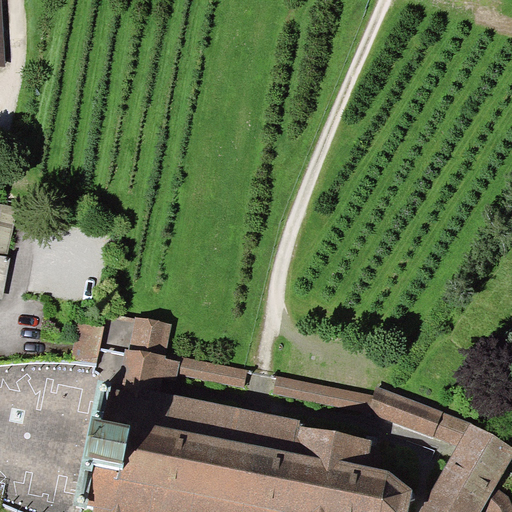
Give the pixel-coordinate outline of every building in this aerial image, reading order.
[(121,383),(119,397),(154,402),(158,381),(172,384),(177,360),(161,357),(167,329),(135,322),(128,355),(127,355),(121,383)] [(405,511),(407,505),(414,502),(411,493),(404,496),(390,484),(393,479),(385,475),(383,480),(369,477),(373,473),(376,466),(377,459),(373,451),(377,440),(364,437),(363,444),(337,438),(338,432),(331,431),(329,437),(303,432),(304,425),(297,424),(295,430),(269,425),(270,421),(265,420),(264,424),(237,418),(238,414),(232,413),(231,417),(205,412),(206,408),(200,407),(199,411),(172,406),(173,401),(168,400),(167,405),(154,402),(119,397),(100,393),(94,419),(76,508),(96,511),(405,511)] [(431,438),(459,448),(469,429),(373,393),(368,413),(431,439),(431,438)] [(469,429),(459,448),(425,506),(425,511),(478,511),(481,508),(491,491),(511,458),(511,449),(511,450),(509,453),(469,429)] [(511,511),(511,510),(507,498),(491,491),(481,508),(485,511),(511,511)]
